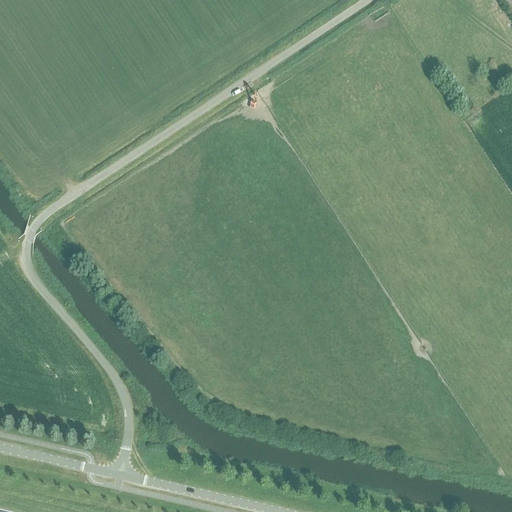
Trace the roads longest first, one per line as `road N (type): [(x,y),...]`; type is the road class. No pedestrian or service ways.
road 1 (unclassified): [(121,476),(125,404),(110,371),(28,273),(25,245),(53,207),(365,0)]
road 2 (unclassified): [(275,511),(121,476)]
road 3 (unclassified): [(121,476),(0,448)]
